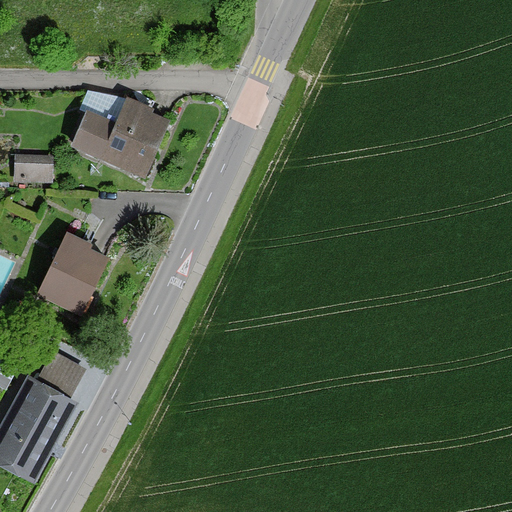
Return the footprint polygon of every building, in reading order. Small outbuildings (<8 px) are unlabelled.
[(117,129),(86,117),(72,152),(146,180),(168,124),(148,116),(150,113),(126,103),(117,129)] [(52,158),(12,159),(13,184),(53,183),(52,158)] [(93,249),(66,238),(38,302),(83,321),(108,262),(90,254),(93,249)] [(14,329),(0,322),(0,348),(5,351),(14,329)] [(54,354),(0,444),(0,472),(31,491),(80,408),(69,402),(86,373),(54,354)]
